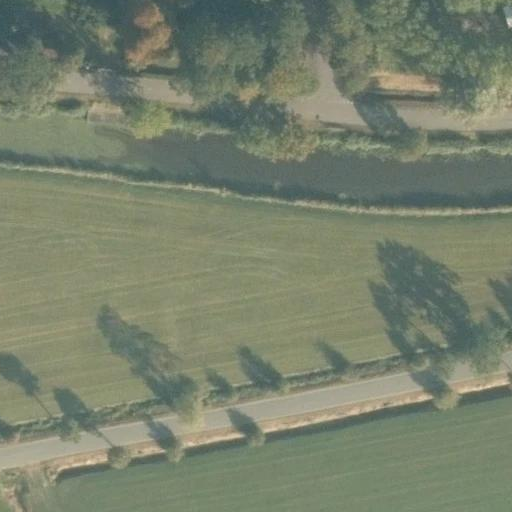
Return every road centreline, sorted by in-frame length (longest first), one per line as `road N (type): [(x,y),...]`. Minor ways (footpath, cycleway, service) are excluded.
road 1 (unclassified): [(0,461),(511,361)]
road 2 (tertiary): [(0,75),(411,118),(511,118)]
